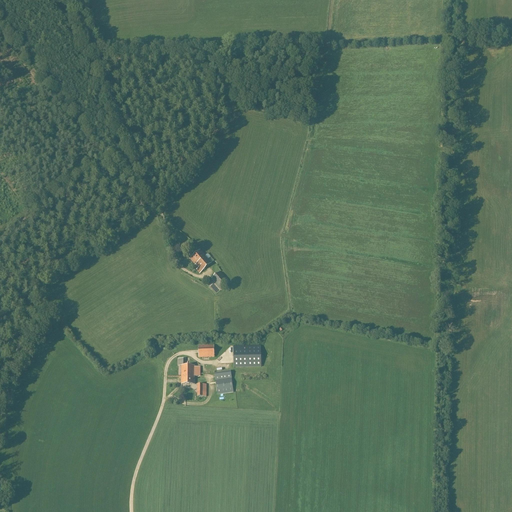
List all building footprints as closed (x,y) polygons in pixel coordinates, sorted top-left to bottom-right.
[(197,270),(200,273),(211,263),(200,251),(190,259),(195,265),(197,265),(199,268),(197,270)] [(229,283),(220,272),(211,279),(220,290),(229,283)] [(214,345),(198,345),(199,358),(214,357),(214,345)] [(261,346),(234,346),(234,368),(261,367),(261,346)] [(178,366),(182,366),(181,384),(194,384),(195,377),(200,377),(200,367),(195,367),(195,366),(185,366),(185,359),(178,359),(178,366)] [(214,373),(215,381),(232,379),(231,371),(214,373)] [(233,392),(232,379),(216,381),(217,395),(233,392)] [(197,384),(197,397),(207,397),(207,385),(197,384)]
